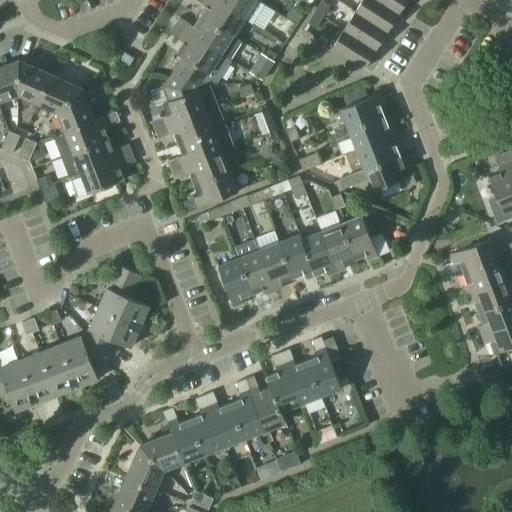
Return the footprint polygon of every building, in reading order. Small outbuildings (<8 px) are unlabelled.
[(216,0),(198,0),(207,6),(201,16),(233,36),(234,36),(245,18),(216,0)] [(216,0),(245,18),(253,23),(265,5),(257,0),(216,0)] [(378,0),(363,0),(356,12),(388,32),(400,14),(378,0)] [(378,0),(400,14),(408,0),(378,0)] [(315,13),(324,18),(331,6),(323,1),(315,13)] [(377,50),(388,32),(356,12),(345,30),(377,50)] [(317,28),(324,18),(315,13),(309,23),(317,28)] [(180,17),(175,25),(222,55),(231,60),(242,41),(234,36),(233,36),(201,16),(194,26),(180,17)] [(184,57),(170,80),(205,82),(210,82),(218,83),(232,61),(231,60),(222,55),(175,25),(170,33),(184,42),(178,53),(184,57)] [(345,30),(333,48),(333,49),(365,69),(377,50),(345,30)] [(0,102),(19,95),(20,61),(0,68),(0,102)] [(40,104),(52,75),(20,61),(19,95),(40,104)] [(59,112),(83,89),(52,75),(40,104),(59,112)] [(168,115),(153,122),(156,130),(207,110),(219,106),(210,82),(205,82),(170,80),(166,87),(171,101),(164,104),(168,115)] [(242,98),(254,94),(250,84),(238,88),(242,98)] [(96,121),(96,120),(83,89),(59,112),(66,132),(96,121)] [(382,93),(342,109),(350,129),(385,115),(380,103),(385,101),(382,93)] [(207,110),(156,130),(159,139),(175,133),(180,144),(215,130),(226,126),(219,106),(207,110)] [(66,131),(54,136),(62,156),(74,152),(110,138),(105,127),(121,121),(117,112),(96,120),(96,121),(66,132),(66,131)] [(385,115),(350,129),(358,150),(398,134),(395,126),(390,128),(385,115)] [(184,156),(168,162),(172,171),(223,150),(234,146),(226,126),(215,130),(180,144),(184,156)] [(6,140),(17,145),(21,136),(10,131),(6,140)] [(398,134),(358,150),(365,168),(366,170),(401,156),(396,143),(401,141),(398,134)] [(23,147),(34,152),(38,143),(27,138),(23,147)] [(74,152),(62,156),(70,178),(82,174),(82,173),(133,153),(130,144),(114,150),(110,139),(110,138),(74,152)] [(13,153),(17,145),(6,140),(2,149),(13,153)] [(223,150),(172,171),(175,179),(191,173),(195,185),(231,170),(242,165),(234,146),(223,150)] [(30,161),(34,152),(23,147),(19,156),(30,161)] [(275,166),(288,161),(283,151),(271,156),(275,166)] [(308,156),(312,167),(321,163),(317,152),(308,156)] [(133,153),(82,173),(90,193),(126,179),(121,168),(137,162),(133,153)] [(497,196),(488,199),(498,224),(511,218),(511,173),(504,153),(495,156),(501,172),(490,177),(497,196)] [(303,170),(312,167),(308,156),(299,159),(303,170)] [(352,174),(338,179),(339,180),(343,190),(344,189),(369,179),(374,190),(397,181),(401,191),(416,185),(412,175),(414,174),(411,167),(406,168),(401,156),(366,170),(365,168),(352,174)] [(200,196),(184,202),(188,211),(239,191),(231,170),(195,185),(200,196)] [(41,190),(43,190),(55,185),(51,175),(37,181),(41,190)] [(297,176),(289,179),(289,180),(292,188),(294,192),(304,188),(303,184),(300,175),(297,176)] [(62,202),(55,185),(43,190),(50,207),(62,202)] [(271,187),(260,191),(264,200),(275,196),(271,187)] [(304,188),(294,192),(295,197),(306,192),(304,188)] [(260,191),(249,195),(253,205),(264,200),(260,191)] [(337,209),(346,206),(341,194),(332,198),(337,209)] [(220,207),(223,216),(234,212),(231,203),(220,207)] [(212,220),(223,216),(220,207),(209,211),(212,220)] [(342,224),(356,259),(369,254),(371,259),(379,256),(363,216),(342,224)] [(342,224),(322,232),(338,272),(345,269),(344,264),(356,259),(342,224)] [(322,232),(303,239),(302,239),(316,275),(329,270),(330,275),(338,272),(322,232)] [(199,253),(209,250),(203,234),(193,237),(199,253)] [(301,234),(280,242),(294,278),(307,273),(308,278),(316,275),(302,239),(303,239),(301,234)] [(459,260),(464,273),(500,259),(499,258),(492,238),(451,254),(454,262),(459,260)] [(280,242),(260,250),(276,291),(283,288),(281,283),(294,278),(280,242)] [(268,294),(276,291),(260,250),(240,258),(254,294),(266,289),(268,294)] [(500,259),(464,273),(469,285),(464,287),(467,295),(508,279),(503,268),(511,264),(511,253),(499,258),(500,259)] [(241,299),(254,294),(240,258),(219,266),(235,306),(243,303),(241,299)] [(108,288),(133,298),(143,275),(118,264),(108,288)] [(511,290),(508,279),(467,295),(470,302),(475,300),(480,313),(511,300),(511,290)] [(150,306),(133,298),(108,288),(99,308),(140,328),(150,306)] [(511,300),(480,313),(485,325),(480,327),(483,335),(511,323),(511,300)] [(132,347),(140,328),(99,308),(88,333),(108,355),(115,339),(132,347)] [(29,320),(33,332),(40,330),(35,317),(29,320)] [(27,334),(33,332),(29,320),(23,322),(27,334)] [(511,323),(483,335),(486,342),(490,340),(495,353),(497,353),(511,347),(511,323)] [(107,355),(108,355),(88,333),(63,343),(81,386),(99,379),(92,361),(107,355)] [(308,360),(322,396),(342,388),(322,337),(313,340),(319,356),(308,360)] [(57,395),(81,386),(63,343),(40,352),(57,395)] [(322,396),(308,360),(296,365),(290,349),(282,353),(302,404),(322,396)] [(37,403),(57,395),(40,352),(21,359),(37,403)] [(267,376),(271,388),(272,387),(282,412),(282,411),(302,404),(282,353),(272,356),(279,372),(267,376)] [(17,411),(37,403),(21,359),(0,367),(0,396),(10,393),(17,411)] [(246,379),(266,431),(287,422),(282,411),(282,412),(272,387),(271,388),(260,392),(254,376),(246,379)] [(246,438),(266,431),(246,379),(237,383),(243,399),(232,403),(246,438)] [(246,438),(232,403),(220,408),(213,392),(205,395),(226,446),(246,438)] [(206,454),(226,446),(205,395),(196,399),(202,414),(191,419),(206,454)] [(206,454),(191,419),(179,423),(173,408),(164,411),(172,433),(173,433),(185,462),(206,454)] [(317,435),(320,444),(337,437),(334,428),(317,435)] [(165,470),(185,462),(173,433),(172,433),(141,446),(165,470)] [(156,490),(165,470),(141,446),(127,477),(156,490)] [(276,462),(265,466),(269,477),(280,473),(276,462)] [(113,509),(148,510),(156,490),(127,477),(113,509)] [(201,506),(205,495),(197,491),(192,502),(201,506)] [(205,495),(201,506),(209,510),(214,498),(205,495)]
